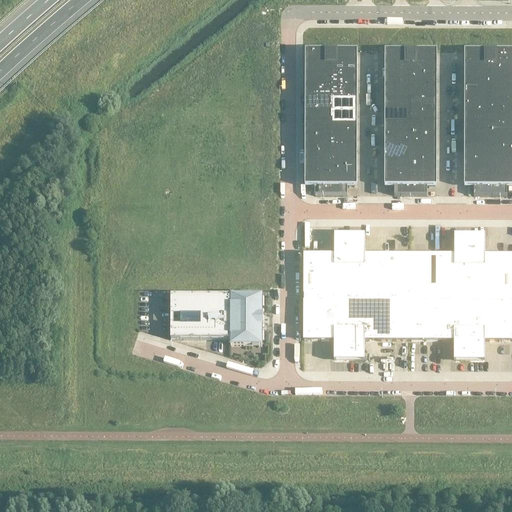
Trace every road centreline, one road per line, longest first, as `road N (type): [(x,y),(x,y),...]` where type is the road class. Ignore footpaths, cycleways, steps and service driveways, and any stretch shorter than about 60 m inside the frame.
road 1 (unclassified): [(511,13),(297,16),(289,30),(288,209)]
road 2 (unclassified): [(287,386),(511,384)]
road 3 (unclassified): [(288,209),(511,211)]
road 4 (unclassified): [(288,209),(287,386)]
road 5 (unclassified): [(287,386),(139,346)]
